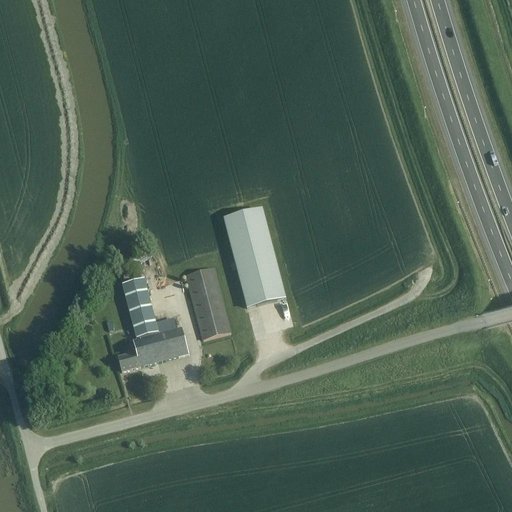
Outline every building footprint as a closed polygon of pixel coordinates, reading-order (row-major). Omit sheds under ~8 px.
[(286,300),(263,213),(224,223),(247,310),(286,300)] [(214,271),(186,278),(203,342),(231,335),(214,271)] [(169,284),(158,283),(158,278),(150,277),(149,283),(153,283),(153,285),(161,286),(161,291),(168,292),(169,284)] [(159,337),(144,282),(122,288),(137,343),(133,344),(136,355),(118,360),(122,375),(189,357),(182,331),(159,337)] [(96,337),(107,334),(101,310),(90,313),(96,337)] [(279,312),(282,326),(288,325),(285,311),(279,312)] [(86,338),(93,337),(90,326),(83,327),(86,338)]
